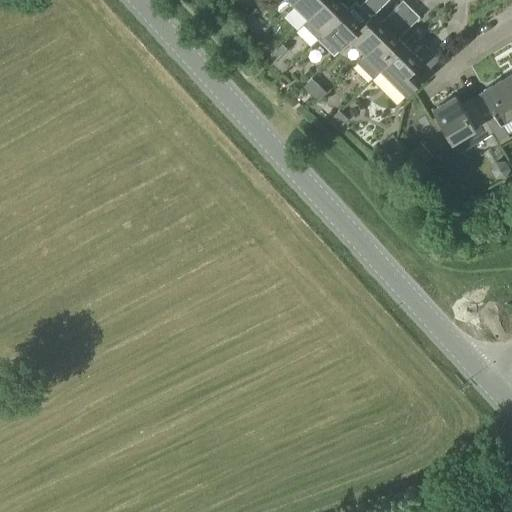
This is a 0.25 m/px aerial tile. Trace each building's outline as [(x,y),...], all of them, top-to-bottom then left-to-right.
[(308,18),(325,0),(294,0),(292,2),(289,6),(292,8),(295,5),(308,18)] [(321,37),(349,8),(342,2),(343,0),(325,0),(308,18),(321,31),(318,34),(321,37)] [(349,38),(375,15),(389,0),(365,0),(359,7),(363,11),(358,18),(349,8),(321,37),(318,40),(334,56),(339,49),(350,39),(349,38)] [(365,54),(411,8),(403,0),(382,22),(375,15),(349,38),(350,39),(365,54)] [(382,70),(406,45),(398,38),(420,17),(411,8),(365,54),(366,54),(357,63),(373,79),(382,70)] [(406,45),(382,70),(406,94),(422,78),(422,77),(440,59),(425,44),(414,54),(406,45)] [(313,75),(308,71),(304,76),(308,80),(313,75)] [(511,74),(502,80),(511,96),(511,74)] [(507,130),(511,127),(511,96),(502,80),(483,92),(483,91),(474,96),(483,112),(482,113),(493,131),(491,133),(499,147),(511,139),(507,130)] [(483,112),(474,96),(471,98),(475,104),(466,110),(457,95),(434,108),(447,131),(444,133),(453,149),(463,152),(482,139),(491,133),(493,131),(482,113),(483,112)] [(343,126),(349,119),(339,110),(333,117),(343,126)] [(420,144),(411,151),(423,166),(431,159),(420,144)] [(505,163),(496,164),(491,173),(496,181),(506,181),(510,172),(505,163)]
